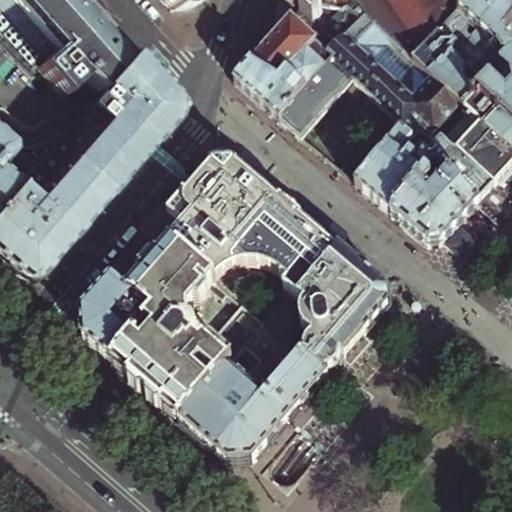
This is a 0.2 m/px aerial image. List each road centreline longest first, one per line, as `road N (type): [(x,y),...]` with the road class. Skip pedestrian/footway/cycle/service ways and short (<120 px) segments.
road 1 (residential): [(208,101),(6,353)]
road 2 (secondary): [(187,511),(30,374)]
road 3 (secondary): [(3,406),(127,511)]
road 4 (residential): [(208,101),(118,0)]
